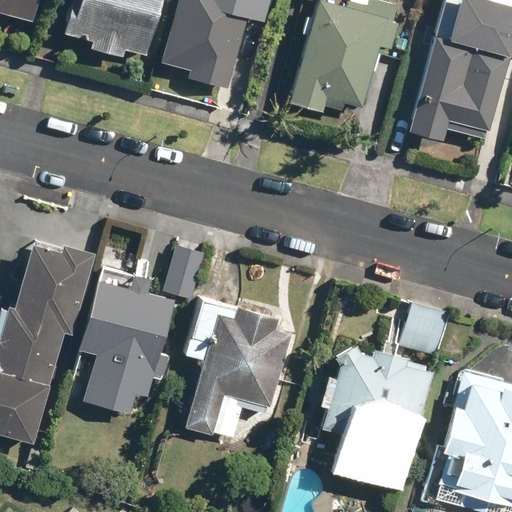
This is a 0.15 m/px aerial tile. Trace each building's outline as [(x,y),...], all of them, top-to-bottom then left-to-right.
[(0,0),(0,13),(27,21),(32,0),(0,0)] [(64,0),(56,31),(88,39),(85,48),(115,56),(118,48),(140,54),(155,0),(64,0)] [(166,0),(150,60),(186,70),(183,80),(222,90),(243,18),(259,22),(265,0),(166,0)] [(340,0),(339,7),(314,0),(308,0),(280,102),(318,113),(319,107),(336,111),(339,101),(358,106),(375,44),(387,48),(394,22),(389,21),(394,4),(378,0),(363,0),(362,5),(342,0),(340,0)] [(511,40),(505,39),(501,55),(461,44),(465,26),(435,18),(430,36),(427,35),(400,130),(437,140),(440,129),(480,140),(496,80),(511,84),(511,40)] [(0,315),(0,435),(27,443),(59,332),(66,333),(89,253),(56,243),(54,251),(26,243),(7,308),(2,307),(0,315)] [(201,252),(171,244),(159,292),(189,299),(201,252)] [(95,280),(90,278),(72,349),(101,356),(96,373),(110,377),(108,385),(144,395),(169,299),(140,291),(143,278),(98,267),(95,280)] [(272,318),(193,298),(178,355),(197,360),(179,427),(208,435),(209,431),(230,436),(237,407),(261,413),(263,405),(266,406),(285,332),(270,328),(272,318)] [(447,310),(409,300),(398,340),(436,351),(447,310)] [(321,405),(315,427),(341,434),(329,483),(376,495),(383,469),(397,472),(403,450),(406,451),(427,371),(419,369),(420,365),(400,359),(401,356),(365,347),(363,354),(353,352),(348,344),(326,356),(331,365),(328,378),(323,376),(316,404),(321,405)] [(511,507),(511,378),(511,379),(510,383),(457,369),(449,403),(445,402),(420,500),(445,506),(446,502),(486,511),(508,511),(510,507),(511,507)]
